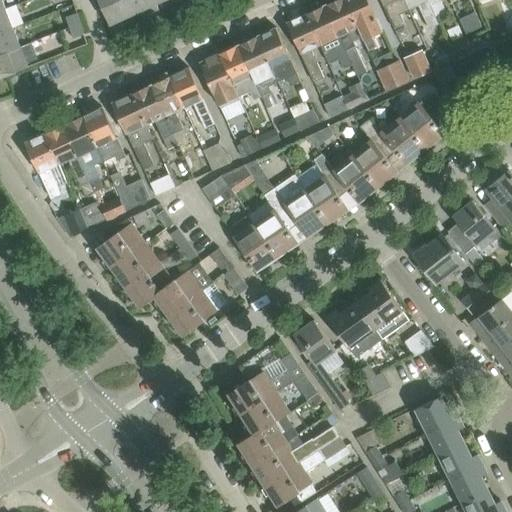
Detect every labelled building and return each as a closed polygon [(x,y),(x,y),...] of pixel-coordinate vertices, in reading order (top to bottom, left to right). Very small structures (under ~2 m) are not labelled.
[(122,0),(99,0),(109,21),(107,22),(113,34),(123,29),(119,20),(129,15),(122,0)] [(144,0),(122,0),(129,15),(140,11),(144,20),(152,16),(144,0)] [(144,0),(152,16),(160,12),(156,3),(162,0),(144,0)] [(345,0),(335,0),(325,5),(352,64),(357,76),(367,71),(353,41),(362,36),(345,0)] [(372,34),(382,30),(368,0),(345,0),(362,36),(368,49),(377,45),(372,34)] [(381,0),(390,18),(394,27),(404,23),(400,13),(409,9),(405,0),(381,0)] [(428,0),(405,0),(409,9),(419,4),(429,28),(439,24),(437,20),(438,20),(428,0)] [(325,5),(306,14),(321,44),(329,62),(339,57),(344,68),(352,64),(325,5)] [(6,9),(0,10),(0,33),(13,28),(6,9)] [(465,33),(482,26),(475,11),(458,19),(465,33)] [(65,17),(69,27),(80,23),(76,13),(65,17)] [(306,14),(287,22),(314,81),(324,77),(311,49),(321,44),(306,14)] [(80,23),(69,27),(72,38),(83,35),(80,23)] [(403,26),(395,30),(399,38),(407,34),(403,26)] [(276,27),(257,36),(277,81),(286,77),(290,85),(300,81),(276,27)] [(0,55),(21,47),(13,28),(0,33),(0,55)] [(277,81),(257,36),(238,45),(261,96),(271,91),(268,85),(277,81)] [(238,45),(220,53),(234,84),(239,96),(249,91),(253,100),(261,96),(238,45)] [(21,47),(0,55),(0,77),(28,66),(21,47)] [(406,57),(409,64),(414,77),(431,70),(423,50),(406,57)] [(399,60),(393,63),(391,52),(374,60),(378,70),(387,90),(408,80),(399,60)] [(220,53),(200,62),(220,106),(240,98),(234,84),(220,53)] [(453,63),(441,68),(447,81),(459,76),(453,63)] [(189,67),(170,76),(184,107),(194,103),(209,136),(218,132),(213,124),(215,123),(189,67)] [(170,76),(151,85),(178,144),(177,142),(187,137),(175,111),(184,107),(170,76)] [(351,91),(342,95),(348,108),(367,99),(360,82),(349,86),(351,91)] [(151,85),(133,93),(147,124),(156,120),(169,149),(178,144),(151,85)] [(133,93),(113,102),(144,169),(154,165),(143,143),(153,138),(146,125),(147,124),(133,93)] [(419,101),(400,116),(426,148),(445,134),(439,127),(450,119),(430,94),(420,102),(419,101)] [(342,95),(324,104),(329,116),(348,108),(342,95)] [(102,107),(83,116),(103,160),(113,155),(115,160),(124,156),(102,107)] [(295,119),(299,130),(319,121),(313,108),(294,117),(295,119)] [(83,116),(64,124),(94,190),(104,186),(94,164),(103,160),(83,116)] [(400,116),(382,131),(381,132),(397,152),(407,164),(426,148),(400,116)] [(291,134),(299,130),(295,119),(294,117),(279,124),(285,137),(291,134)] [(359,126),(368,136),(379,128),(370,117),(359,126)] [(64,124),(45,133),(59,164),(68,160),(84,195),(94,190),(64,124)] [(276,128),(266,132),(271,143),(281,139),(276,128)] [(370,139),(352,154),(378,187),(397,171),(388,159),(397,152),(381,132),(382,131),(379,128),(368,136),(370,139)] [(45,133),(26,142),(52,198),(61,194),(58,186),(67,182),(59,164),(45,133)] [(239,140),(246,155),(262,148),(258,139),(254,140),(251,134),(239,140)] [(219,143),(203,150),(212,171),(232,162),(228,153),(219,143)] [(378,187),(352,154),(334,169),(322,154),(313,159),(317,164),(324,176),(325,175),(340,197),(349,190),(359,202),(378,187)] [(256,159),(244,164),(253,178),(261,173),(261,170),(256,159)] [(253,178),(244,164),(222,174),(229,184),(235,194),(253,181),(252,179),(253,178)] [(324,176),(317,164),(297,177),(305,188),(329,223),(348,209),(340,197),(325,175),(324,176)] [(494,198),(485,205),(497,221),(502,227),(511,218),(511,174),(509,170),(486,189),(494,198)] [(111,175),(120,196),(126,209),(150,198),(141,179),(126,186),(120,171),(111,175)] [(175,186),(170,174),(150,183),(156,195),(175,186)] [(229,184),(222,174),(202,188),(209,198),(229,184)] [(264,194),(269,201),(272,205),(274,209),(275,209),(289,230),(299,223),(308,236),(329,223),(305,188),(297,177),(295,174),(264,194)] [(229,184),(209,198),(216,208),(235,195),(235,194),(229,184)] [(120,196),(100,204),(106,219),(106,220),(126,211),(125,209),(126,209),(120,196)] [(79,207),(79,208),(88,228),(106,219),(100,204),(98,200),(80,208),(79,207)] [(447,231),(460,247),(474,264),(482,258),(473,248),(487,236),(492,242),(501,235),(473,200),(453,216),(458,222),(447,231)] [(272,205),(269,201),(249,214),(254,223),(278,257),(298,243),(289,230),(275,209),(274,209),(272,205)] [(79,208),(62,215),(74,236),(88,228),(79,208)] [(174,222),(164,209),(156,215),(166,228),(174,222)] [(249,214),(230,228),(235,236),(234,236),(258,270),(278,257),(254,223),(249,214)] [(97,247),(112,268),(146,243),(131,223),(97,247)] [(178,229),(171,234),(180,248),(188,242),(178,229)] [(437,282),(453,270),(463,261),(442,234),(427,246),(426,245),(415,254),(437,282)] [(188,242),(180,248),(190,261),(198,255),(188,242)] [(146,243),(112,268),(126,287),(160,262),(146,243)] [(219,248),(212,253),(222,267),(229,261),(219,248)] [(160,262),(126,287),(140,306),(155,296),(174,282),(173,281),(160,262)] [(224,275),(226,278),(238,294),(248,287),(233,267),(224,275)] [(174,282),(155,296),(169,315),(202,290),(188,271),(173,281),(174,282)] [(465,281),(473,291),(463,299),(472,311),(494,295),(485,282),(484,283),(476,273),(465,281)] [(373,289),(356,301),(382,338),(409,319),(381,279),(371,287),(373,289)] [(202,290),(169,315),(183,335),(217,310),(202,290)] [(470,322),(482,338),(511,314),(511,310),(502,298),(470,322)] [(336,308),(326,315),(356,357),(382,338),(356,301),(340,313),(336,308)] [(511,314),(482,338),(493,352),(511,338),(511,314)] [(312,360),(307,363),(310,368),(320,360),(336,350),(314,320),(294,334),(312,360)] [(405,342),(414,356),(434,346),(421,330),(405,342)] [(511,338),(493,352),(505,368),(511,362),(511,338)] [(264,371),(229,393),(242,414),(277,392),(277,391),(297,379),(305,374),(291,352),(280,359),(287,369),(269,379),(264,371)] [(320,360),(310,368),(340,410),(350,402),(320,360)] [(358,371),(365,380),(372,395),(390,386),(383,371),(376,375),(368,364),(358,371)] [(309,398),(318,392),(305,374),(297,379),(306,393),(309,398)] [(242,414),(254,433),(254,434),(275,421),(286,415),(290,412),(277,392),(242,414)] [(318,392),(309,398),(306,400),(311,406),(314,407),(324,401),(319,394),(318,392)] [(441,396),(416,408),(428,431),(459,416),(454,407),(448,410),(441,396)] [(298,435),(292,426),(293,426),(286,415),(275,421),(254,434),(254,433),(239,443),(252,464),(287,442),(298,435)] [(459,416),(428,431),(440,455),(464,443),(458,429),(463,426),(459,416)] [(333,426),(313,440),(320,449),(340,436),(333,426)] [(368,433),(357,439),(365,452),(372,462),(382,455),(376,445),(368,433)] [(300,462),(265,484),(278,505),(289,498),(294,506),(316,492),(311,484),(313,483),(306,472),(327,459),(346,446),(340,436),(320,449),(300,462)] [(287,442),(252,464),(265,484),(300,462),(320,449),(313,440),(294,453),(287,442)] [(464,443),(440,455),(452,478),(482,463),(477,454),(472,457),(464,443)] [(382,455),(372,462),(372,463),(378,471),(388,465),(382,455)] [(482,463),(452,478),(464,501),(488,489),(481,475),(487,472),(482,463)] [(367,466),(366,467),(356,473),(371,496),(382,490),(367,466)] [(488,489),(464,501),(469,511),(501,511),(505,510),(501,500),(495,503),(488,489)] [(382,490),(371,496),(377,505),(387,498),(382,490)] [(403,490),(393,496),(400,507),(410,500),(403,490)] [(326,511),(317,498),(295,511),(326,511)] [(410,500),(400,507),(403,511),(411,511),(415,509),(410,500)]
